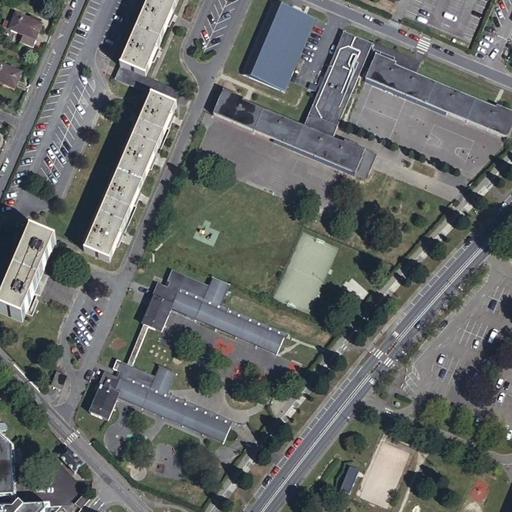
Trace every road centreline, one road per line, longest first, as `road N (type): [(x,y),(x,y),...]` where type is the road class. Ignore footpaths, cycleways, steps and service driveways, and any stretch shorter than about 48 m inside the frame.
road 1 (tertiary): [(511,216),(384,357),(261,511)]
road 2 (unclassified): [(320,0),(511,81)]
road 3 (unclassified): [(143,511),(0,364)]
road 4 (unclassified): [(27,124),(81,0)]
